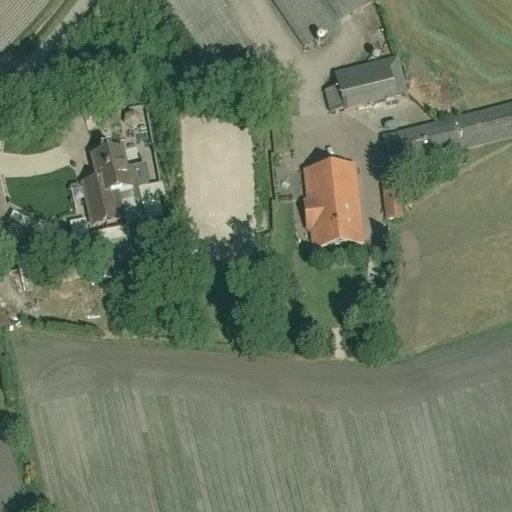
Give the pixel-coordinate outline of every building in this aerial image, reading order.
[(246,54),(209,0),(159,0),(211,77),(246,54)] [(270,0),(304,50),(372,4),(369,0),(270,0)] [(330,115),(406,96),(397,60),(333,75),(337,90),(325,93),(330,115)] [(390,172),(511,140),(511,106),(382,139),(390,172)] [(118,192),(132,188),(128,170),(125,171),(120,150),(92,157),(97,181),(82,184),(91,226),(124,219),(118,192)] [(314,250),(362,245),(353,167),(305,173),(308,203),(303,203),(306,223),(311,223),(314,250)] [(386,223),(403,221),(399,187),(382,189),(386,223)] [(141,227),(138,198),(126,199),(129,228),(141,227)] [(78,255),(72,231),(13,244),(19,268),(78,255)] [(128,238),(104,243),(111,279),(135,274),(128,238)]
